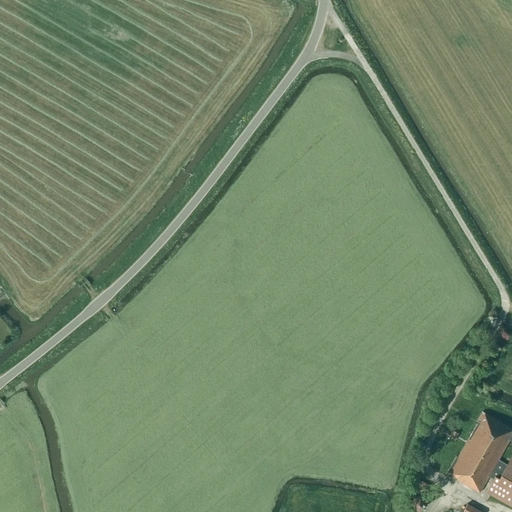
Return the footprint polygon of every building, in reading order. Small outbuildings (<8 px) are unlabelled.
[(489,477),(498,482),(491,494),(511,506),(511,456),(507,465),(498,460),(508,442),(509,442),(510,440),(511,440),(511,428),(482,412),(477,421),(478,422),(458,457),(456,456),(447,472),(458,478),(457,480),(479,493),(489,477)] [(444,428),(441,433),(448,436),(450,432),(444,428)] [(452,430),(448,437),(454,441),(459,433),(452,430)] [(410,488),(422,494),(428,485),(416,479),(410,488)] [(412,501),(413,507),(418,510),(423,508),(426,502),(425,497),(420,494),(414,496),(412,501)]
